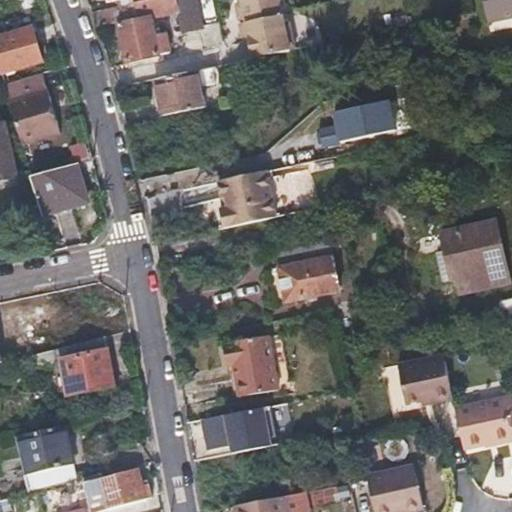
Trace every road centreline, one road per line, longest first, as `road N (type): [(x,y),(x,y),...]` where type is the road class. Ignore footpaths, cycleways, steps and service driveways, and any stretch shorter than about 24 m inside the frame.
road 1 (residential): [(63,0),(136,257)]
road 2 (residential): [(136,257),(183,511)]
road 3 (residential): [(0,282),(136,257)]
